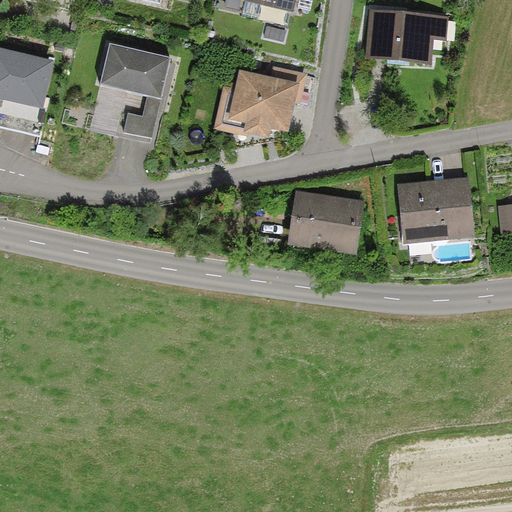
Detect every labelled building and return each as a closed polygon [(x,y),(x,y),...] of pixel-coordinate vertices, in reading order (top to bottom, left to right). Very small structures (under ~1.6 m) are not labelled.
[(310,0),(251,0),(251,3),(308,13),(310,0)] [(248,4),(246,12),(291,24),(293,16),(248,4)] [(453,20),(380,15),(377,62),(450,67),(453,20)] [(172,59),(111,45),(102,86),(163,100),(172,59)] [(51,65),(0,52),(0,97),(42,107),(51,65)] [(303,87),(243,73),(230,128),(291,142),(303,87)] [(403,186),(407,246),(478,241),(474,181),(403,186)] [(297,192),(289,243),(360,254),(368,203),(297,192)] [(504,240),(511,239),(511,205),(502,206),(504,240)]
